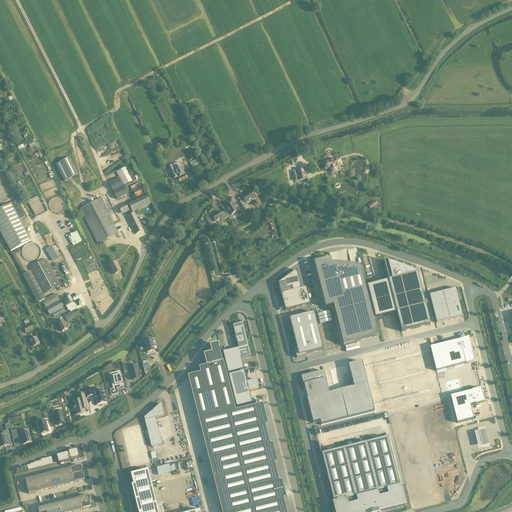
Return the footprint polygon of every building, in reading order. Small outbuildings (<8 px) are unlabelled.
[(188,161),(195,158),(192,151),(185,154),(188,161)] [(77,176),(69,159),(56,165),(65,182),(77,176)] [(341,162),(340,159),(323,164),(325,170),(330,169),(332,174),(337,172),(336,167),(338,167),(340,167),(341,166),(342,166),(341,165),(342,164),(341,163),(341,162)] [(192,168),(200,165),(197,160),(190,163),(192,168)] [(174,168),(178,177),(180,182),(187,179),(183,170),(184,169),(182,166),(181,167),(180,165),(174,168)] [(173,179),(178,177),(174,168),(172,166),(168,168),(173,179)] [(125,168),(124,168),(116,172),(116,173),(123,186),(132,181),(125,168)] [(304,169),(296,171),(299,181),(307,179),(304,169)] [(117,200),(127,195),(119,179),(109,184),(117,200)] [(132,191),(136,199),(146,194),(142,186),(132,191)] [(244,201),(240,203),(243,208),(244,210),(248,207),(246,203),(253,199),(256,202),(257,203),(260,200),(256,193),(254,195),(252,191),(242,197),(244,201)] [(127,216),(133,228),(137,226),(135,222),(138,221),(135,216),(139,214),(137,211),(151,204),(146,195),(128,204),(128,203),(126,204),(131,214),(127,216)] [(80,209),(98,244),(118,234),(100,199),(80,209)] [(0,231),(11,252),(31,241),(20,220),(24,218),(16,202),(11,204),(0,209),(0,231)] [(229,210),(225,212),(226,214),(229,212),(231,216),(235,213),(237,216),(238,217),(242,214),(241,212),(244,210),(243,208),(240,210),(236,204),(233,206),(232,203),(226,207),(229,210)] [(125,204),(118,207),(122,215),(129,211),(125,204)] [(221,211),(212,216),(216,222),(220,219),(221,221),(225,219),(228,217),(226,214),(225,212),(222,213),(221,211)] [(188,222),(195,218),(192,214),(186,218),(188,222)] [(137,226),(133,228),(136,234),(143,231),(138,221),(135,222),(137,226)] [(51,246),(45,250),(52,262),(59,259),(51,246)] [(15,252),(11,254),(23,275),(38,303),(44,300),(45,299),(30,271),(27,273),(17,255),(21,253),(19,249),(15,252)] [(331,257),(314,262),(326,308),(333,306),(344,346),(357,343),(356,342),(378,336),(360,266),(332,264),(331,257)] [(44,294),(56,288),(57,289),(60,288),(59,286),(60,286),(45,259),(29,268),(44,294)] [(417,272),(383,260),(401,332),(430,325),(417,272)] [(114,275),(121,272),(116,263),(110,266),(114,275)] [(296,271),(279,283),(278,284),(285,311),(310,305),(306,288),(301,289),(296,271)] [(230,278),(223,280),(225,288),(226,287),(232,286),(230,279),(230,278)] [(455,289),(430,296),(437,323),(462,316),(455,289)] [(50,316),(52,314),(54,318),(65,312),(63,309),(56,294),(42,301),(50,316)] [(70,297),(64,300),(67,305),(73,302),(70,297)] [(79,315),(77,310),(76,310),(64,316),(67,322),(79,315)] [(330,312),(318,314),(320,324),(332,322),(330,312)] [(314,313),(289,319),(297,348),(294,349),(297,358),(306,356),(306,354),(323,350),(314,313)] [(57,323),(62,332),(67,329),(63,320),(57,323)] [(241,360),(251,357),(242,323),(233,326),(239,349),(223,353),(228,373),(244,369),(241,360)] [(33,330),(30,325),(24,329),(26,333),(33,330)] [(30,341),(33,347),(40,344),(36,337),(30,341)] [(469,338),(430,348),(436,371),(474,362),(469,338)] [(154,339),(144,341),(147,353),(155,352),(153,345),(156,344),(154,339)] [(200,373),(188,376),(209,460),(269,445),(270,444),(265,425),(267,425),(267,424),(262,405),(262,404),(236,411),(223,362),(218,344),(210,346),(211,349),(206,355),(204,355),(207,366),(200,368),(199,368),(200,373)] [(323,371),(301,377),(303,385),(304,385),(308,399),(307,400),(313,423),(320,422),(321,426),(375,412),(362,362),(349,365),(354,388),(329,394),(323,371)] [(148,363),(142,365),(145,375),(150,371),(148,363)] [(137,365),(128,367),(132,381),(140,379),(137,365)] [(257,380),(247,383),(244,371),(229,375),(237,407),(252,403),(249,392),(259,390),(257,380)] [(113,389),(110,390),(111,396),(118,394),(117,388),(124,387),(120,372),(112,374),(113,379),(111,380),(113,389)] [(92,387),(85,389),(87,397),(94,396),(94,395),(97,405),(107,403),(103,390),(94,392),(94,393),(93,393),(92,387)] [(472,391),(450,397),(457,423),(473,419),(470,405),(475,404),(485,402),(481,388),(472,391)] [(80,400),(74,402),(75,407),(74,407),(75,410),(76,410),(77,415),(84,413),(83,409),(87,408),(84,396),(79,397),(80,400)] [(155,418),(164,416),(161,404),(144,418),(151,447),(162,444),(155,418)] [(62,411),(54,413),(57,425),(65,423),(64,420),(65,420),(64,415),(63,415),(62,411)] [(46,420),(37,422),(40,435),(49,433),(46,420)] [(28,427),(20,429),(24,444),(32,442),(28,427)] [(474,431),(478,447),(491,444),(487,428),(474,431)] [(2,436),(0,436),(0,445),(1,448),(5,447),(12,445),(8,431),(3,432),(4,435),(3,436),(3,435),(1,435),(2,436)] [(336,511),(375,511),(405,505),(388,438),(322,454),(336,511)] [(269,445),(209,460),(221,511),(286,511),(284,500),(287,499),(282,480),(279,481),(274,463),(277,462),(273,444),(270,444),(269,445)] [(69,453),(57,456),(59,463),(79,458),(77,450),(68,452),(69,453)] [(29,494),(84,480),(81,466),(25,480),(29,494)] [(158,511),(148,470),(131,474),(133,485),(131,485),(137,511),(200,511),(200,510),(193,511),(158,511)] [(38,511),(72,511),(91,507),(88,496),(38,508),(38,511)]
